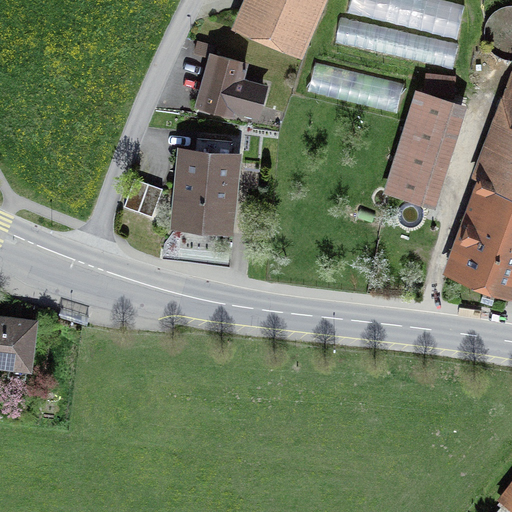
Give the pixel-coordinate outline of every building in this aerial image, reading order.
[(320,0),(249,0),(239,25),(299,50),(320,0)] [(350,0),(348,11),(459,34),(466,0),(350,0)] [(342,15),(337,40),(455,66),(460,41),(342,15)] [(244,63),(213,54),(199,105),(230,114),(232,106),(256,113),(263,89),(239,82),(244,63)] [(317,59),(309,89),(398,112),(405,82),(317,59)] [(453,78),(428,75),(427,89),(451,92),(453,78)] [(511,86),(494,135),(507,140),(460,268),(511,287),(511,285),(511,86)] [(453,104),(419,93),(389,189),(423,199),(453,104)] [(188,152),(181,222),(224,226),(232,141),(197,138),(196,153),(188,152)] [(163,188),(134,178),(124,206),(152,216),(163,188)] [(0,361),(10,363),(8,376),(26,378),(33,322),(0,317),(0,361)]
